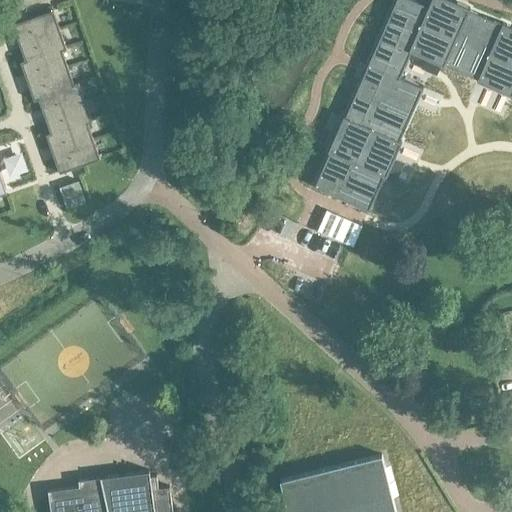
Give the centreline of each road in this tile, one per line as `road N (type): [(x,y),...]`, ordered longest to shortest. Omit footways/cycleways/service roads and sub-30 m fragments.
road 1 (residential): [(440,443),(143,173)]
road 2 (residential): [(0,275),(109,212),(143,173)]
road 3 (residential): [(143,173),(155,0)]
